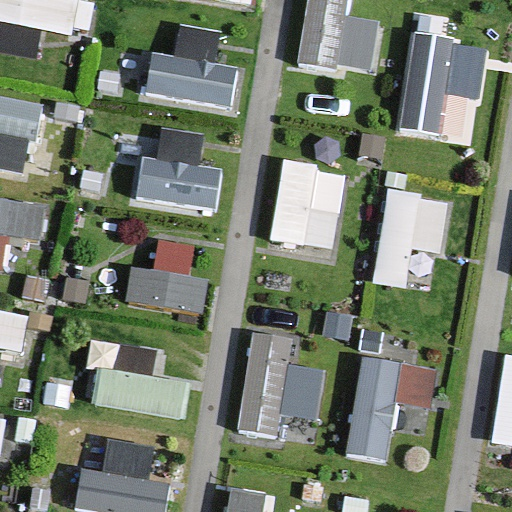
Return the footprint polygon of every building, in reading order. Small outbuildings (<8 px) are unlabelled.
[(0,0),(0,12),(87,31),(93,0),(0,0)] [(385,10),(355,6),(355,0),(309,0),(303,56),(379,64),(385,10)] [(245,63),(222,60),(227,24),(185,17),(181,49),(154,45),(147,87),(239,101),(245,63)] [(397,119),(474,135),(494,39),(417,24),(397,119)] [(0,159),(37,162),(41,87),(0,84),(0,159)] [(225,200),(227,160),(203,159),(205,123),(168,121),(166,149),(144,148),(141,195),(225,200)] [(285,155),(278,235),(341,241),(349,160),(285,155)] [(415,242),(447,244),(451,186),(388,182),(382,277),(413,278),(415,242)] [(0,262),(3,263),(12,227),(42,234),(50,202),(0,188),(0,262)] [(159,263),(136,260),(132,296),(209,305),(213,272),(194,270),(198,235),(163,231),(159,263)] [(5,340),(31,344),(36,306),(0,300),(0,368),(0,369),(5,340)] [(242,421),(286,428),(290,402),(324,407),(331,364),(295,358),(300,326),(258,320),(242,421)] [(166,368),(170,343),(97,332),(94,357),(166,368)] [(395,451),(399,394),(435,396),(438,355),(362,349),(355,449),(395,451)] [(511,436),(511,350),(509,350),(493,433),(511,436)] [(193,407),(195,371),(100,366),(98,401),(193,407)] [(85,463),(79,505),(137,511),(170,511),(175,476),(154,473),(158,437),(117,432),(113,466),(85,463)] [(228,511),(267,511),(272,483),(234,477),(228,511)]
